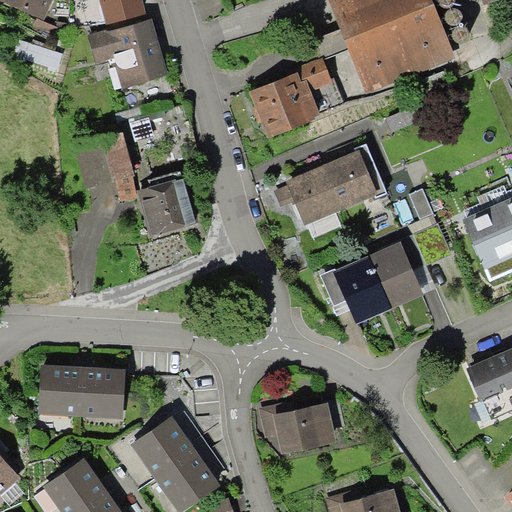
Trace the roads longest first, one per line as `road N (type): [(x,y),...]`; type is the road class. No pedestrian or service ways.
road 1 (residential): [(174,0),(215,164),(248,246)]
road 2 (residential): [(248,246),(37,327)]
road 3 (unclassified): [(237,357),(219,340),(37,327)]
road 4 (residential): [(376,392),(434,346),(511,312)]
road 5 (residential): [(237,357),(236,417),(262,511)]
road 6 (residential): [(376,392),(465,511)]
